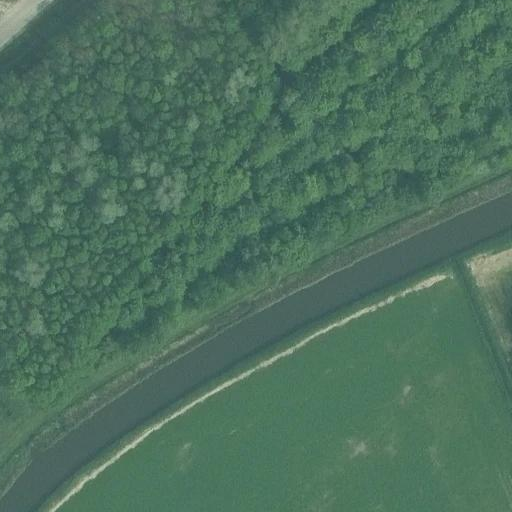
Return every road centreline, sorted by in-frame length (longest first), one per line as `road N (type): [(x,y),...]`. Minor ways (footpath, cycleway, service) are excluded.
road 1 (track): [(0,444),(22,433),(167,264),(290,73),(406,197)]
road 2 (track): [(511,168),(192,324),(22,433),(0,457)]
